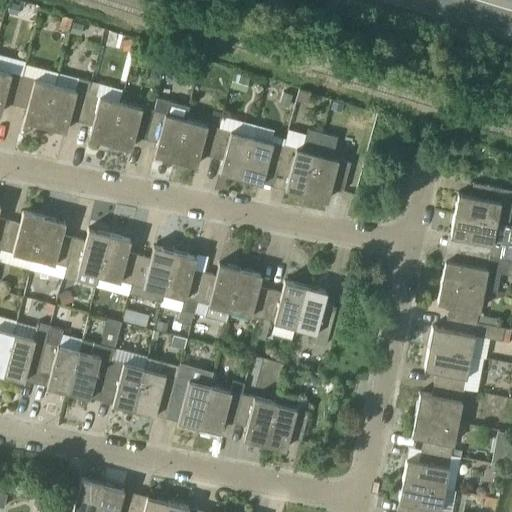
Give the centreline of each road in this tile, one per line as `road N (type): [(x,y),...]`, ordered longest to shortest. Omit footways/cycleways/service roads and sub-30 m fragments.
road 1 (residential): [(0,434),(359,504),(408,249)]
road 2 (residential): [(0,165),(408,249)]
